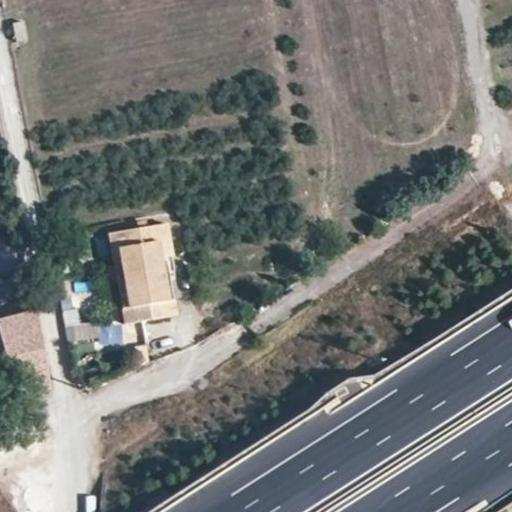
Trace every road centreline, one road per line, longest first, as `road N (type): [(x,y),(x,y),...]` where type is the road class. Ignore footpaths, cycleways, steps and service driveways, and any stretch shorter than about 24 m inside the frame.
road 1 (track): [(67,407),(207,358),(486,178),(500,142),(470,0)]
road 2 (residential): [(0,44),(67,407)]
road 3 (motorway): [(511,348),(253,511)]
road 4 (motorway): [(386,511),(511,431)]
